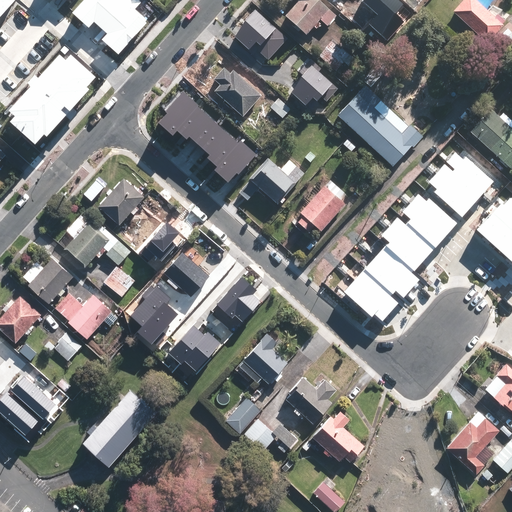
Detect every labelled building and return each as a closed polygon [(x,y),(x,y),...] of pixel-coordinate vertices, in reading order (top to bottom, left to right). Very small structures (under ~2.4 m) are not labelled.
[(0,0),(0,20),(17,0),(0,0)] [(103,39),(120,54),(150,20),(137,9),(143,2),(140,0),(87,0),(75,15),(91,29),(96,23),(108,33),(103,39)] [(337,15),(320,0),(298,0),(285,15),(307,34),(321,18),(328,25),(337,15)] [(366,6),(360,0),(353,0),(347,6),(356,15),(366,6)] [(477,0),(462,0),(453,10),(488,43),(504,25),(477,0)] [(388,20),(370,5),(356,20),(374,36),(388,20)] [(288,36),(254,7),(232,32),(256,53),(258,51),(267,59),(288,36)] [(14,44),(23,53),(12,64),(33,82),(40,73),(42,74),(47,69),(46,67),(61,51),(62,52),(71,43),(50,23),(29,45),(20,37),(14,44)] [(332,41),(319,56),(340,75),(355,58),(344,47),(342,49),(332,41)] [(9,116),(40,143),(98,77),(67,49),(9,116)] [(335,83),(311,62),(288,87),(306,103),(312,96),(318,102),(335,83)] [(263,94),(234,69),(231,72),(225,66),(215,78),(221,84),(215,90),(244,116),(263,94)] [(336,115),(390,166),(409,145),(411,147),(421,136),(409,124),(407,126),(364,85),(336,115)] [(261,151),(184,87),(156,120),(174,135),(177,132),(215,164),(212,168),(232,184),(261,151)] [(279,97),(270,106),(283,117),(291,108),(279,97)] [(511,127),(491,109),(471,131),(511,168),(511,127)] [(358,146),(348,137),(342,144),(352,153),(358,146)] [(494,183),(466,157),(463,161),(455,153),(448,161),(456,169),(453,172),(445,164),(429,181),(437,189),(435,191),(462,217),(494,183)] [(278,203),(305,172),(289,159),(282,168),(269,157),(250,179),(260,187),(258,189),(265,196),(267,194),(278,203)] [(373,185),(365,176),(354,185),(362,194),(373,185)] [(146,197),(125,178),(99,206),(120,225),(132,212),(134,214),(140,207),(138,205),(146,197)] [(345,192),(331,179),(301,211),(304,215),(299,221),(309,231),(315,225),(320,230),(346,202),(341,197),(345,192)] [(390,243),(344,292),(371,316),(374,313),(382,321),(398,303),(391,296),(396,290),(403,297),(420,280),(412,272),(457,224),(431,199),(427,203),(419,195),(403,212),(412,220),(406,226),(398,218),(381,235),(390,243)] [(511,197),(510,195),(477,231),(511,263),(511,197)] [(377,225),(387,217),(379,207),(369,215),(377,225)] [(120,264),(132,250),(99,222),(96,226),(82,213),(67,230),(75,237),(65,249),(86,267),(97,254),(100,257),(107,249),(109,250),(106,253),(120,264)] [(167,223),(140,253),(150,261),(155,256),(162,262),(176,246),(172,242),(179,234),(167,223)] [(352,250),(367,234),(361,228),(345,243),(352,250)] [(210,275),(183,251),(165,271),(171,277),(168,280),(177,288),(180,285),(192,296),(210,275)] [(74,275),(53,256),(29,282),(50,301),(74,275)] [(136,280),(117,265),(104,281),(123,296),(136,280)] [(243,275),(216,304),(231,317),(234,314),(242,322),(263,299),(253,290),(256,287),(243,275)] [(156,286),(131,314),(141,323),(137,327),(153,342),(180,313),(167,302),(170,298),(156,286)] [(69,319),(83,304),(69,292),(55,307),(69,319)] [(112,309),(94,292),(69,320),(88,337),(112,309)] [(42,313),(21,293),(0,316),(0,325),(16,341),(42,313)] [(183,360),(195,371),(221,342),(207,329),(205,332),(194,323),(167,352),(180,363),(183,360)] [(66,331),(58,341),(60,342),(54,348),(68,360),(82,345),(66,331)] [(279,341),(268,331),(243,358),(270,382),(288,361),(273,347),(279,341)] [(511,408),(511,367),(506,362),(496,374),(506,382),(493,396),(510,410),(511,408)] [(23,374),(11,388),(43,416),(56,403),(23,374)] [(313,422),(332,401),(328,397),(337,388),(325,377),(317,386),(303,374),(289,390),(291,391),(286,397),(313,422)] [(8,390),(0,398),(0,409),(27,434),(41,419),(8,390)] [(104,421),(84,443),(110,467),(158,413),(132,390),(104,421)] [(261,408),(248,396),(226,419),(239,431),(261,408)] [(344,424),(350,417),(340,409),(334,416),(331,414),(313,435),(326,446),(323,449),(328,454),(331,451),(339,458),(344,454),(351,460),(366,443),(344,424)] [(446,446),(476,473),(495,452),(486,444),(500,429),(479,410),(446,446)] [(277,434),(258,417),(244,433),(263,450),(277,434)] [(280,422),(273,429),(292,446),(299,439),(280,422)] [(511,438),(493,458),(507,471),(511,465),(511,438)] [(398,493),(419,493),(419,497),(427,497),(427,493),(435,493),(435,459),(398,459),(398,453),(381,453),(381,493),(390,493),(390,497),(398,497),(398,493)] [(328,476),(324,480),(332,488),(336,484),(328,476)] [(345,500),(323,480),(313,491),(335,511),(345,500)]
